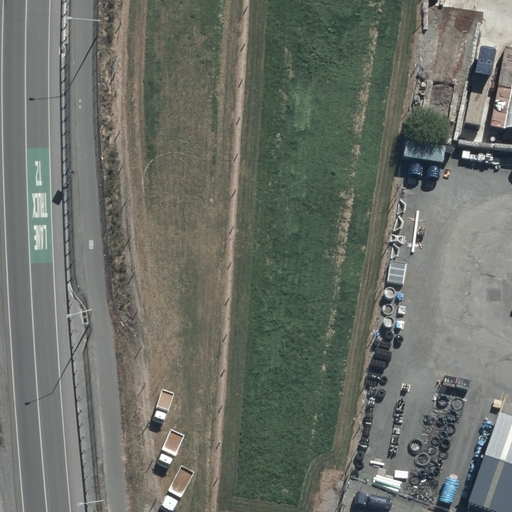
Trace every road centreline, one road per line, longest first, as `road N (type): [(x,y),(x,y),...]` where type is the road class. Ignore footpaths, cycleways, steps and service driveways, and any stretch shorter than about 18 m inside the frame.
road 1 (motorway): [(29,0),(32,266),(51,511)]
road 2 (unknown): [(511,383),(477,364),(456,340),(450,286),(469,235),(511,216)]
